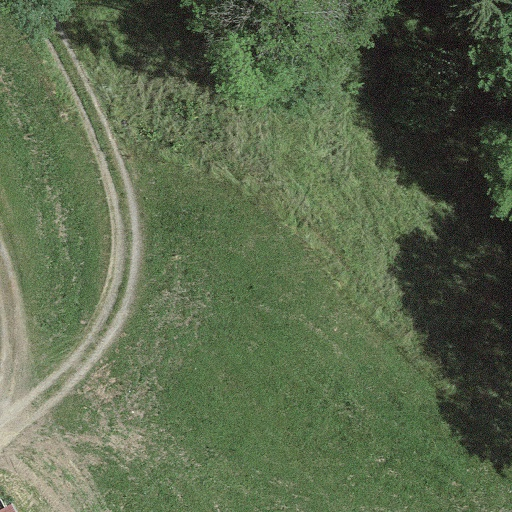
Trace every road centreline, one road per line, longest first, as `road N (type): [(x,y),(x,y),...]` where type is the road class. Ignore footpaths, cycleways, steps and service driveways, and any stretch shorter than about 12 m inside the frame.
road 1 (track): [(0,431),(54,392),(118,316),(133,270),(122,193),(32,0)]
road 2 (track): [(0,250),(8,328),(0,378)]
